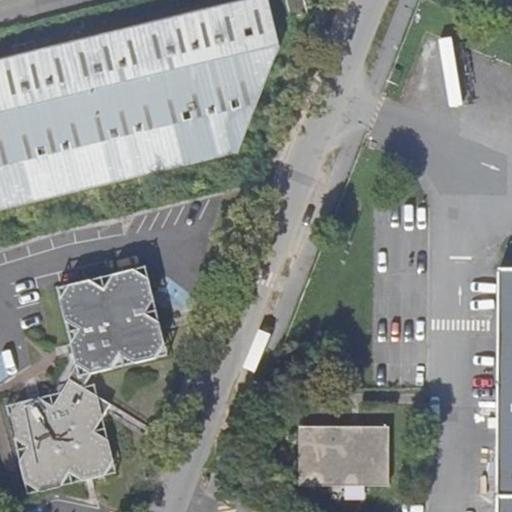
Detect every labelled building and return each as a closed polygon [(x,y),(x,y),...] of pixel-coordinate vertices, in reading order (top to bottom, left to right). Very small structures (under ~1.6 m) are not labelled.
[(279,49),(267,0),(259,0),(0,61),(0,210),(238,155),(279,49)] [(305,0),(286,0),(291,20),(309,16),(307,9),(305,0)] [(511,511),(511,268),(500,268),(498,498),(498,511),(511,511)] [(149,279),(133,269),(111,275),(103,287),(90,280),(68,285),(59,300),(64,322),(78,330),(70,343),(75,364),(66,378),(68,380),(51,406),(38,398),(16,403),(7,417),(13,440),(27,448),(18,461),(24,483),(39,492),(59,487),(68,473),(84,482),(102,477),(112,461),(107,439),(93,432),(102,417),(97,395),(83,387),(90,374),(112,369),(120,356),(134,364),(155,358),(165,343),(159,320),(147,313),(154,300),(149,279)] [(390,426),(300,426),(300,485),(390,485),(390,426)] [(269,487),(252,481),(247,494),(264,500),(269,487)]
